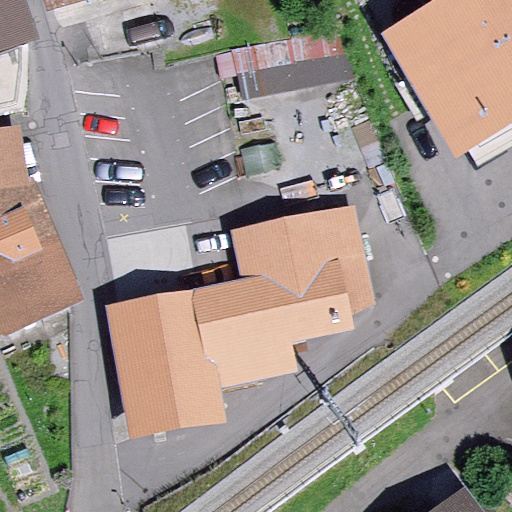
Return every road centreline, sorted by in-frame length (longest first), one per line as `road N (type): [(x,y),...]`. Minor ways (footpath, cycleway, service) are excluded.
road 1 (residential): [(94,511),(84,226),(24,0)]
road 2 (residential): [(511,380),(354,511)]
